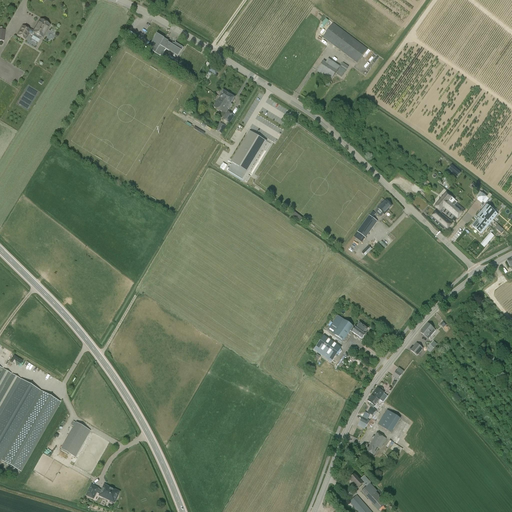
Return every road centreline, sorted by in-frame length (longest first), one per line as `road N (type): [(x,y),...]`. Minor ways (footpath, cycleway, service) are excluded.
road 1 (residential): [(119,0),(314,115),(476,274)]
road 2 (secondary): [(182,511),(106,366),(0,250)]
road 3 (secondary): [(314,511),(373,383),(421,322),(476,274)]
